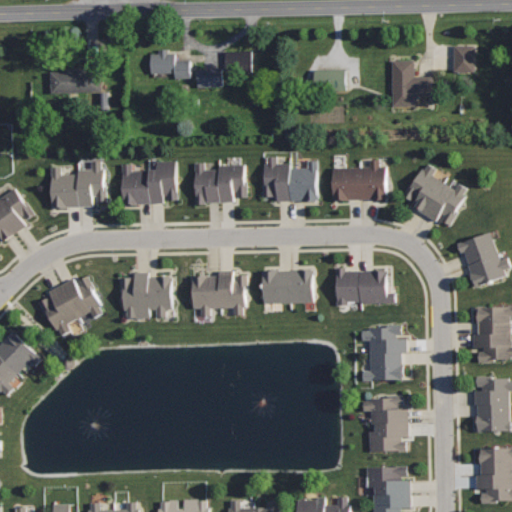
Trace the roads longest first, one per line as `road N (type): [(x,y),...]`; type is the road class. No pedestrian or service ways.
road 1 (residential): [(0,293),(44,256),(80,243),(378,234),(409,243),(439,287),(444,511)]
road 2 (residential): [(511,3),(0,14)]
